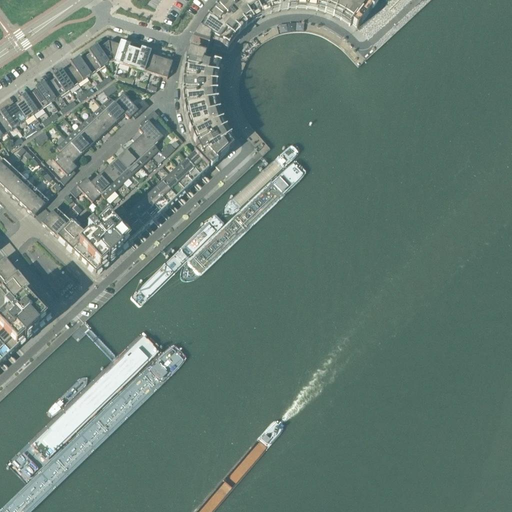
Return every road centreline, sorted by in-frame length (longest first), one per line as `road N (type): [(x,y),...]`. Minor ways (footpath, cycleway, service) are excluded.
road 1 (residential): [(31,228),(164,98),(181,44)]
road 2 (residential): [(94,294),(246,155)]
road 3 (residential): [(0,95),(105,20)]
